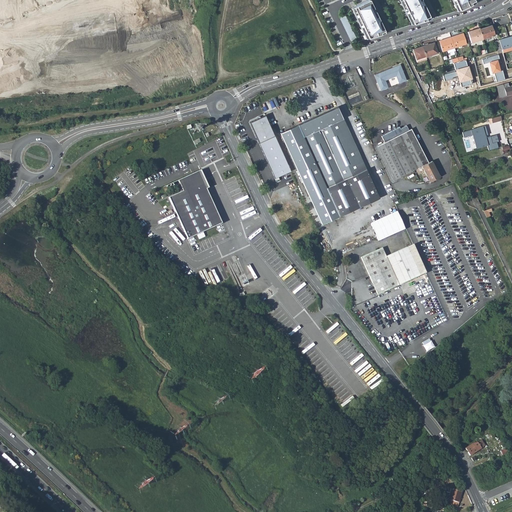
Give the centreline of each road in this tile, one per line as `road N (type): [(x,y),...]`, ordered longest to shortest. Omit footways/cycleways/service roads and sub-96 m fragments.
road 1 (tertiary): [(483,511),(461,464),(271,222),(234,142)]
road 2 (track): [(0,125),(155,102),(213,82),(227,0)]
road 3 (unclassified): [(511,278),(400,41)]
road 4 (residential): [(511,346),(405,483),(350,511)]
road 5 (tertiary): [(57,158),(86,133),(214,111)]
road 6 (tertiary): [(212,98),(84,128),(52,144)]
road 7 (track): [(256,365),(212,330),(146,344)]
road 8 (trunk): [(90,511),(0,427)]
